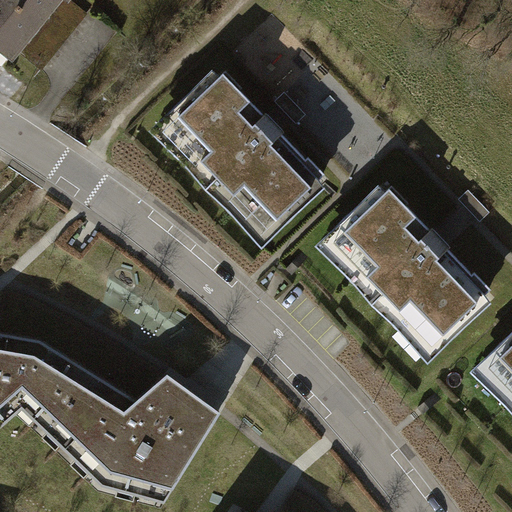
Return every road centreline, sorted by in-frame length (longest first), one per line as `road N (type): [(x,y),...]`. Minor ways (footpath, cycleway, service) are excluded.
road 1 (residential): [(421,511),(354,422),(232,298),(78,177),(0,131)]
road 2 (track): [(78,177),(118,118),(243,0)]
